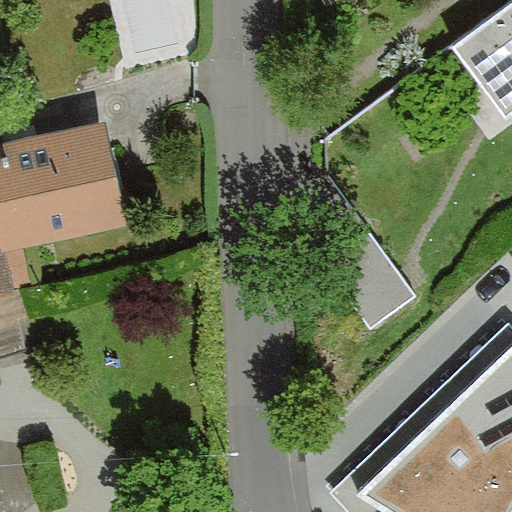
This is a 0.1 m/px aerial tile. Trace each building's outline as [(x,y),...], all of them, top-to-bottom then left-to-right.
[(511,3),(453,48),(505,118),(511,112),(511,3)] [(0,145),(0,207),(6,237),(121,213),(103,124),(0,145)] [(324,264),(370,328),(415,297),(368,232),(346,248),(324,264)] [(0,235),(0,234),(0,352),(25,346),(0,235)] [(511,511),(511,331),(509,328),(332,494),(348,511),(511,511)]
